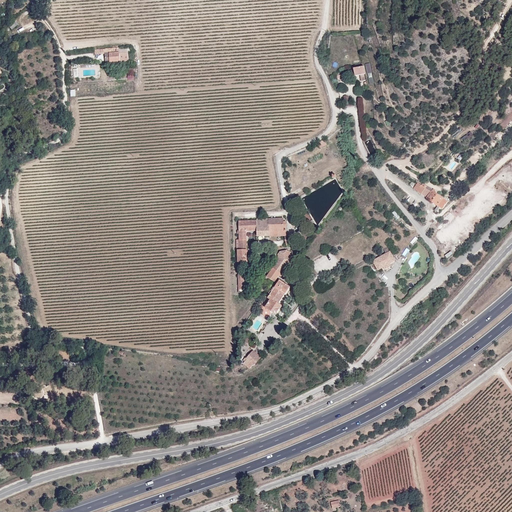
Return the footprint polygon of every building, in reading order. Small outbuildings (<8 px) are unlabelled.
[(18,24),(15,21),(8,27),(12,30),(18,24)] [(105,53),(105,54),(106,62),(129,60),(128,53),(119,54),(119,52),(105,53)] [(363,72),(365,72),(363,65),(353,67),(354,74),(357,74),(359,80),(364,79),(363,72)] [(327,144),(325,139),(317,143),(319,148),(327,144)] [(421,180),(417,185),(429,195),(427,196),(442,208),(448,201),(438,192),(437,193),(433,190),(434,189),(428,184),(421,180)] [(284,222),(283,218),(257,219),(257,220),(239,221),(240,250),(238,250),(239,293),(240,293),(240,289),(244,289),(244,279),(243,279),(242,262),(248,262),(246,231),(257,231),(257,236),(269,235),(269,230),(284,229),(284,228),(284,222)] [(283,277),(294,260),(292,252),(286,251),(278,254),(278,258),(272,267),(273,268),(273,267),(281,273),(277,278),(283,277)] [(389,262),(390,263),(395,260),(390,251),(380,256),(383,266),(389,262)] [(378,270),(383,267),(382,266),(383,266),(380,256),(373,261),(378,270)] [(275,282),(277,278),(281,273),(273,267),(273,268),(267,277),(275,282)] [(263,312),(270,316),(273,312),(276,314),(282,306),(278,303),(284,293),(285,294),(290,287),(280,281),(276,288),(274,287),(272,291),(272,290),(260,308),(261,308),(258,312),(261,314),(263,312)] [(260,358),(253,352),(247,359),(247,360),(244,363),(250,368),(253,365),(254,365),(260,358)] [(339,500),(331,502),(333,509),(341,507),(339,500)]
